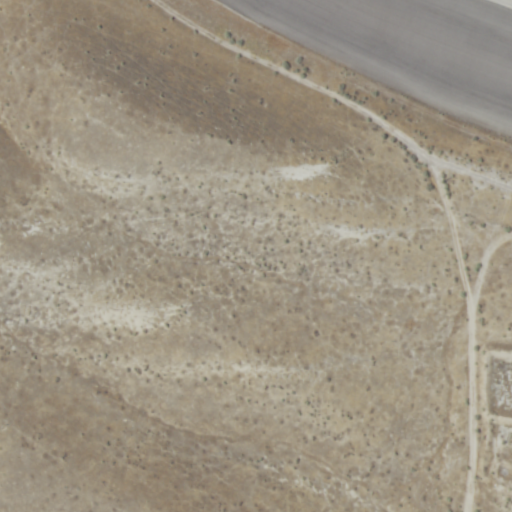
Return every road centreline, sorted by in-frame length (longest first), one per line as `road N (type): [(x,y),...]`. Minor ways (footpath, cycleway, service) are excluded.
road 1 (residential): [(511,284),(406,286),(12,0)]
road 2 (residential): [(406,286),(415,511)]
